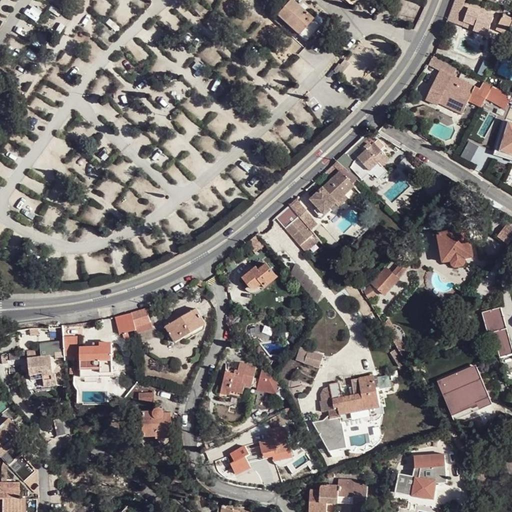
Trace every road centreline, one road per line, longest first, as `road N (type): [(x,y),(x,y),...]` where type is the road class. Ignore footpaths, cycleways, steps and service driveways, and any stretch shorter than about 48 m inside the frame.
road 1 (residential): [(201,263),(224,321),(192,404),(197,464),(214,484),(267,495),(292,511)]
road 2 (unclassified): [(201,263),(371,118)]
road 3 (unclassified): [(363,111),(196,253)]
road 4 (unclassified): [(0,315),(133,294),(201,263)]
road 5 (residential): [(173,511),(101,452),(67,441),(50,451),(46,511)]
road 6 (unclassified): [(196,253),(92,294),(0,304)]
road 7 (residential): [(371,118),(511,205)]
road 8 (unclassified): [(371,118),(413,65),(445,0)]
road 9 (unclassified): [(434,0),(405,58),(363,111)]
